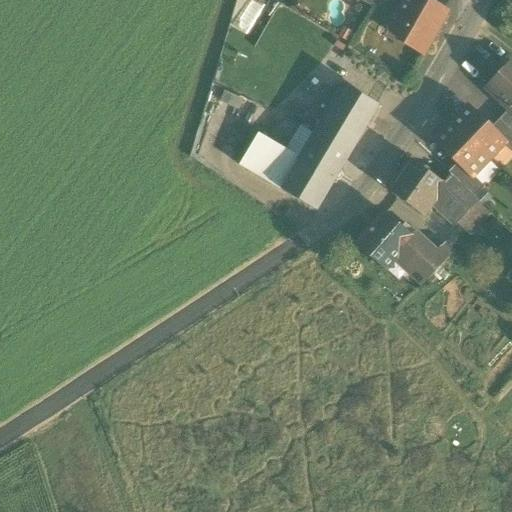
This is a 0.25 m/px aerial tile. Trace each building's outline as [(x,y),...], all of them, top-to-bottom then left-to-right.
[(400,41),(423,54),(436,31),(435,27),(438,21),(442,21),(446,13),(423,0),(405,0),(393,22),(406,30),(400,41)] [(386,34),(400,41),(406,30),(393,22),(386,34)] [(508,110),(511,114),(511,63),(486,89),(491,94),(493,93),(501,101),(500,103),(508,110)] [(281,191),(315,211),(378,106),(343,86),(299,159),(281,191)] [(468,108),(451,125),(487,160),(503,144),(504,143),(490,129),(468,108)] [(511,114),(508,110),(498,120),(511,133),(511,114)] [(511,152),(511,133),(498,120),(490,129),(504,143),(503,144),(511,152)] [(471,176),(487,160),(451,125),(435,143),(457,164),(471,177),(471,176)] [(239,166),(281,191),(299,159),(258,135),(239,166)] [(389,192),(422,216),(430,205),(431,204),(444,185),(443,184),(411,161),(389,192)] [(448,173),(474,198),(484,188),(471,176),(471,177),(457,164),(448,173)] [(438,205),(457,223),(477,202),(449,175),(443,184),(444,185),(431,204),(435,208),(438,205)] [(480,239),(492,250),(509,233),(477,202),(457,223),(476,242),(480,239)] [(357,244),(383,269),(393,259),(392,258),(411,238),(412,238),(385,212),(357,244)] [(393,259),(422,286),(453,253),(443,244),(431,257),(411,238),(392,258),(393,259)]
